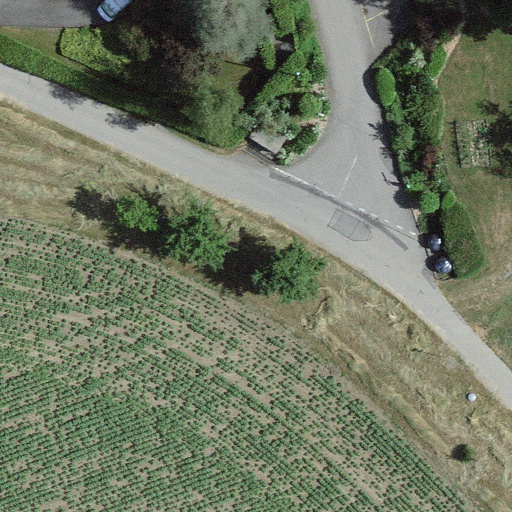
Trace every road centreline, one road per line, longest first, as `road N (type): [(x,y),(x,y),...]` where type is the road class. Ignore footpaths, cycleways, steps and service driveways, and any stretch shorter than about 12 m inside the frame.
road 1 (residential): [(0,68),(317,235)]
road 2 (residential): [(317,235),(404,278),(511,393)]
road 3 (residential): [(317,235),(362,135),(325,0)]
